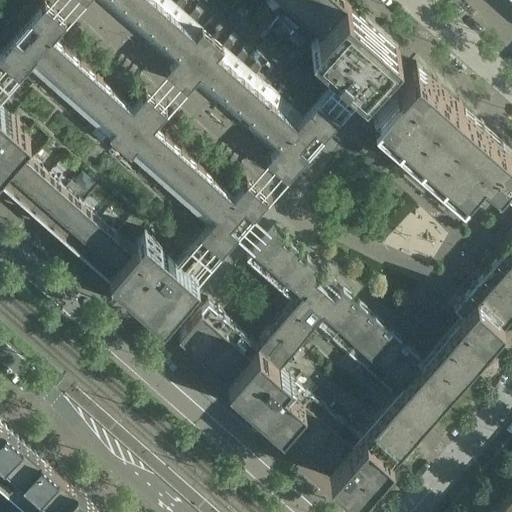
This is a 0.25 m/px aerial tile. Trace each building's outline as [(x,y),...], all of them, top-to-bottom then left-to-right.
[(104,0),(106,2),(118,12),(128,0),(104,0)] [(128,0),(118,12),(120,13),(132,24),(152,0),(128,0)] [(152,0),(132,24),(133,25),(145,36),(174,3),(171,0),(152,0)] [(176,0),(174,3),(145,36),(147,37),(159,48),(188,15),(180,8),(185,0),(176,0)] [(227,4),(222,0),(206,0),(220,11),(227,4)] [(274,149),(266,156),(288,175),(400,47),(346,0),(320,30),(310,42),(342,70),(303,115),(274,149)] [(290,0),(289,2),(281,11),(297,24),(305,16),(318,0),(290,0)] [(345,0),(318,0),(305,16),(320,30),(346,0),(345,0)] [(0,175),(127,286),(126,287),(162,318),(268,197),(247,178),(233,194),(154,124),(167,109),(146,90),(132,105),(53,35),(66,20),(45,1),(0,51),(0,175)] [(188,15),(159,48),(160,49),(172,59),(201,26),(194,20),(199,11),(194,7),(188,15)] [(258,31),(234,10),(227,18),(251,39),(258,31)] [(172,59),(165,68),(186,86),(194,78),(193,78),(222,44),(201,26),(172,59)] [(222,44),(193,78),(194,78),(206,89),(235,56),(228,50),(233,41),(228,36),(222,44)] [(289,59),(265,38),(259,45),(283,66),(289,59)] [(235,56),(206,89),(220,101),(249,68),(241,62),(247,52),(242,48),(235,56)] [(249,68),(220,101),(233,113),(262,80),(255,73),(260,64),(255,60),(249,68)] [(355,487),(485,339),(511,307),(511,145),(416,62),(372,111),(384,122),(379,128),(471,209),(497,179),(511,192),(511,236),(453,304),(462,311),(421,358),(415,352),(417,349),(407,340),(404,343),(398,338),(401,335),(391,326),(388,329),(382,324),(385,321),(374,312),(372,315),(366,310),(369,307),(358,297),(356,300),(350,295),(353,292),(342,283),(339,286),(314,264),(316,261),(306,251),(303,254),(298,249),(281,235),(284,232),(273,223),(246,254),(295,297),(256,340),(208,298),(178,332),(355,487)] [(309,76),(297,65),(290,73),(302,83),(309,76)] [(262,80),(233,113),(247,125),(276,92),(268,85),(274,76),(269,72),(262,80)] [(276,92),(247,125),(260,137),(289,104),(282,97),(287,88),(283,84),(276,92)] [(289,104),(260,137),(274,149),(303,115),(296,109),(301,100),(296,96),(289,104)] [(431,252),(445,263),(459,247),(445,236),(431,252)] [(104,511),(0,420),(0,489),(7,495),(25,511),(104,511)] [(511,511),(511,489),(492,511),(511,511)]
